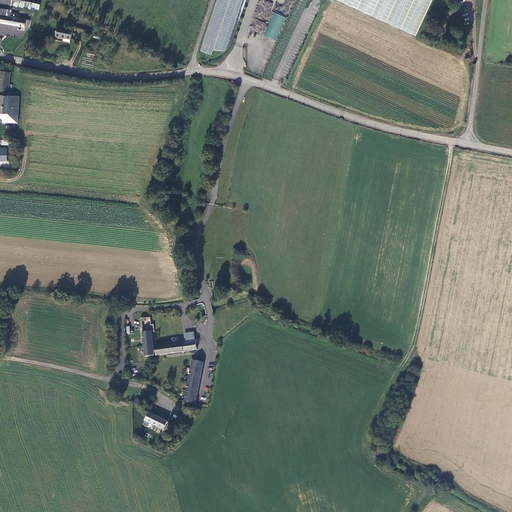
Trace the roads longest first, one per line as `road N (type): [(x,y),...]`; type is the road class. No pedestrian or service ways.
road 1 (tertiary): [(468,144),(378,125),(226,73),(115,77),(0,56)]
road 2 (track): [(451,141),(420,319),(395,375)]
road 3 (track): [(0,356),(145,387),(175,407)]
road 4 (unclassified): [(486,0),(468,144)]
